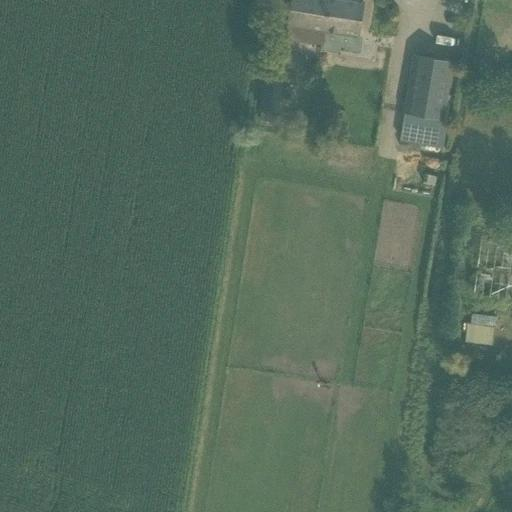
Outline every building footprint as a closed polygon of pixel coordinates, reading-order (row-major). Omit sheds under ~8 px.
[(288,25),(311,28),(309,43),(322,45),(322,41),(323,41),(329,0),(292,0),(290,11),(288,25)] [(322,45),(321,51),(337,53),(340,33),(358,35),(360,22),(363,2),(352,0),(329,0),(323,41),(322,41),(322,45)] [(453,61),(414,54),(404,113),(443,120),(453,61)] [(259,107),(257,121),(276,124),(278,112),(280,113),(280,111),(287,69),(265,66),(259,107)] [(404,113),(399,141),(438,147),(443,120),(404,113)] [(473,294),(511,299),(511,240),(482,237),(473,294)]
